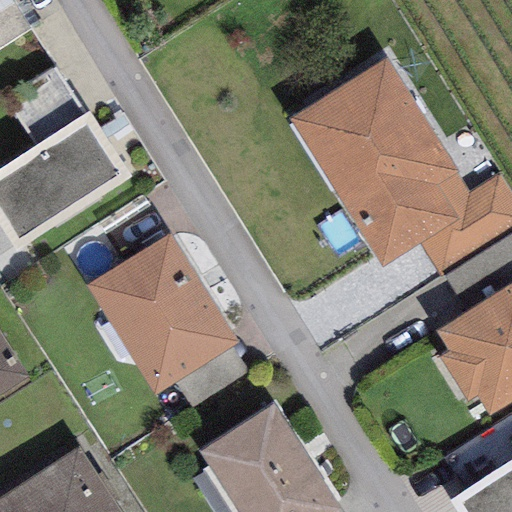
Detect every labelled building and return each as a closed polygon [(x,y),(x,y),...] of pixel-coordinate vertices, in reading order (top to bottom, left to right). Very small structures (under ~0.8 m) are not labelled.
[(0,0),(0,50),(30,31),(10,0),(0,0)] [(386,63),(287,127),(339,208),(360,243),(382,272),(421,246),(457,223),(436,190),(458,176),(386,63)] [(6,100),(37,150),(87,118),(56,69),(6,100)] [(37,150),(0,173),(0,228),(17,255),(129,183),(87,118),(37,150)] [(470,195),(458,176),(436,190),(457,223),(421,246),(440,276),(511,230),(511,199),(497,177),(470,195)] [(170,237),(86,288),(155,400),(238,349),(170,237)] [(511,237),(444,281),(467,318),(511,288),(511,237)] [(511,288),(467,318),(436,338),(447,355),(439,361),(469,406),(477,401),(491,423),(511,408),(511,288)] [(0,338),(0,397),(27,380),(0,338)] [(339,511),(275,409),(198,457),(232,511),(339,511)] [(117,511),(80,453),(0,504),(0,511),(117,511)] [(511,511),(511,466),(451,508),(453,511),(511,511)]
